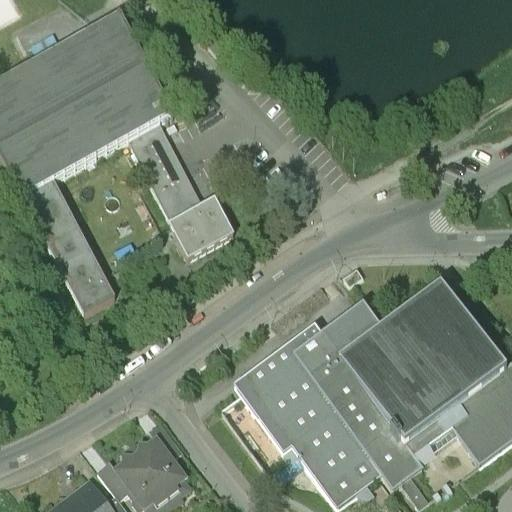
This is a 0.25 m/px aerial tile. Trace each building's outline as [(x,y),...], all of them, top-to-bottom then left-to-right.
[(0,0),(0,24),(9,25),(8,0),(0,0)] [(97,37),(0,89),(0,168),(19,204),(22,203),(83,315),(114,299),(53,186),(128,145),(171,225),(169,226),(188,261),(233,236),(214,201),(202,208),(158,128),(172,121),(120,25),(97,37)] [(356,271),(343,281),(349,289),(363,280),(356,271)] [(235,394),(292,471),(300,465),(334,511),(341,511),(362,497),(381,483),(392,498),(399,493),(412,511),(425,511),(428,510),(410,486),(422,477),(413,466),(452,437),(478,472),(511,447),(511,374),(510,372),(503,377),(440,292),(381,335),(364,312),(322,342),(316,334),(235,394)] [(237,405),(224,416),(236,432),(250,421),(237,405)] [(182,458),(160,430),(148,439),(155,449),(156,448),(160,454),(162,453),(172,466),(182,458)] [(155,449),(148,454),(135,453),(130,456),(173,511),(175,511),(184,505),(182,503),(192,495),(184,485),(188,482),(179,471),(178,473),(172,466),(162,453),(160,454),(156,448),(155,449)] [(125,460),(123,473),(116,478),(116,479),(120,485),(118,486),(128,499),(134,506),(132,507),(135,511),(173,511),(130,456),(125,460)] [(116,478),(109,469),(96,478),(117,504),(119,507),(128,499),(118,486),(120,485),(116,479),(116,478)] [(106,511),(89,489),(58,511),(106,511)]
